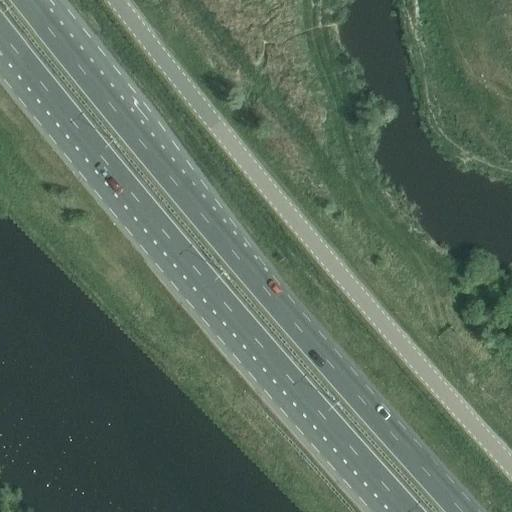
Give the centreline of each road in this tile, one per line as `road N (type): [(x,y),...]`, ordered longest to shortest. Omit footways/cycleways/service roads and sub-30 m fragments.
road 1 (trunk): [(468,511),(232,250),(25,0)]
road 2 (trunk): [(0,35),(247,334),(409,511)]
road 3 (unclassified): [(511,452),(246,159),(119,0)]
